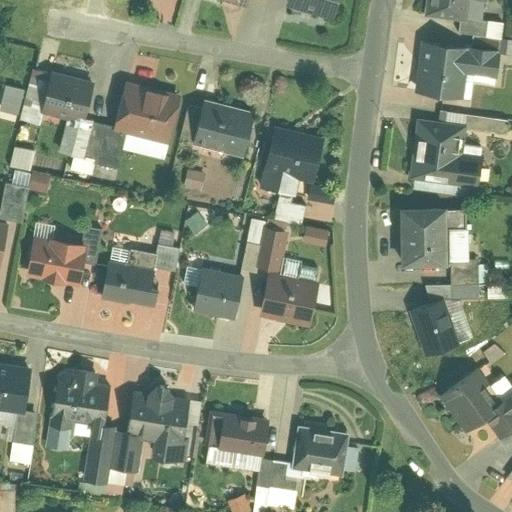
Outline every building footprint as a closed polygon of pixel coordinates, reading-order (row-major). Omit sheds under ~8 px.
[(336,18),(340,0),(286,0),(286,4),(336,18)] [(429,0),(428,8),(478,15),(479,0),(429,0)] [(416,84),(464,91),(468,66),(472,40),(424,33),(416,84)] [(504,45),(472,40),(468,66),(500,70),(504,45)] [(97,79),(54,68),(44,110),(86,121),(97,79)] [(183,91),(128,77),(115,128),(171,141),(183,91)] [(0,108),(17,112),(22,86),(2,82),(0,90),(0,108)] [(257,108),(206,96),(194,143),(245,155),(257,108)] [(422,111),(416,153),(457,159),(464,117),(422,111)] [(327,134),(277,122),(263,184),(297,192),(301,177),(316,181),(327,134)] [(7,164),(27,169),(32,148),(12,144),(7,164)] [(412,176),(479,186),(483,163),(457,159),(416,153),(412,176)] [(0,215),(17,220),(28,171),(7,166),(0,196),(0,215)] [(199,186),(202,171),(186,167),(182,182),(199,186)] [(30,169),(26,185),(44,190),(48,174),(30,169)] [(300,220),(301,200),(274,198),(272,217),(300,220)] [(308,200),(308,217),(334,218),(335,200),(308,200)] [(403,202),(405,261),(447,260),(444,200),(403,202)] [(11,220),(0,217),(0,265),(2,266),(11,220)] [(302,223),(299,239),(322,244),(326,229),(302,223)] [(90,242),(35,232),(27,273),(82,283),(90,242)] [(104,295),(157,302),(162,265),(109,258),(104,295)] [(237,317),(246,273),(203,264),(194,308),(237,317)] [(311,325),(321,279),(271,268),(261,314),(311,325)] [(410,306),(423,353),(459,343),(445,296),(410,306)] [(34,364),(0,359),(0,406),(27,411),(34,364)] [(58,373),(47,444),(69,447),(74,419),(92,422),(83,477),(110,481),(119,421),(107,419),(112,384),(106,383),(107,372),(68,366),(66,374),(58,373)] [(444,396),(469,428),(484,417),(499,435),(495,438),(504,449),(511,442),(511,399),(508,395),(497,404),(472,373),(444,396)] [(150,389),(136,387),(129,432),(158,437),(156,452),(186,456),(191,422),(201,424),(205,397),(177,393),(172,386),(157,384),(150,389)] [(266,454),(271,416),(224,409),(219,448),(266,454)] [(293,466),(346,474),(353,430),(300,422),(293,466)] [(28,462),(33,444),(11,438),(6,457),(28,462)] [(226,498),(231,511),(238,511),(248,509),(242,492),(226,498)]
